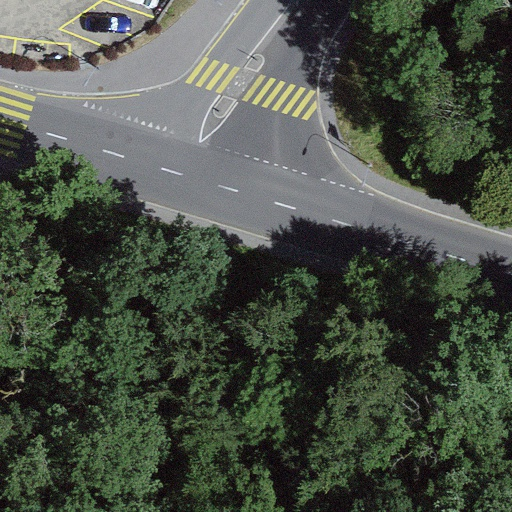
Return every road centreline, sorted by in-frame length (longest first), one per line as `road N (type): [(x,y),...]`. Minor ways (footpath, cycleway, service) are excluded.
road 1 (unclassified): [(511,276),(186,179)]
road 2 (residential): [(186,179),(311,0)]
road 3 (unclassified): [(186,179),(0,120)]
